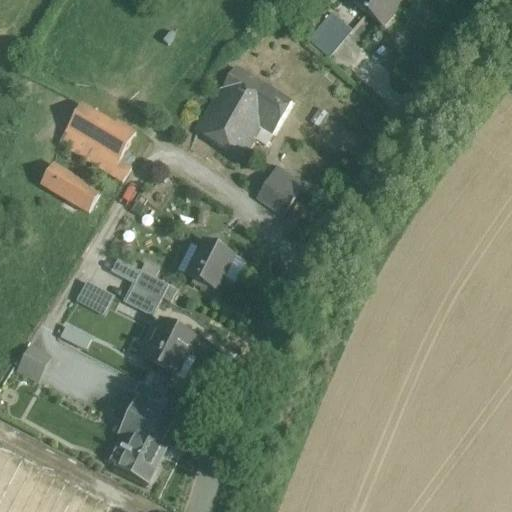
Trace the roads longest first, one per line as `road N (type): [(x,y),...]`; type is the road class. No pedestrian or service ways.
road 1 (residential): [(489,0),(293,267)]
road 2 (residential): [(293,267),(252,350),(197,511)]
road 3 (residential): [(183,159),(234,193),(293,267)]
